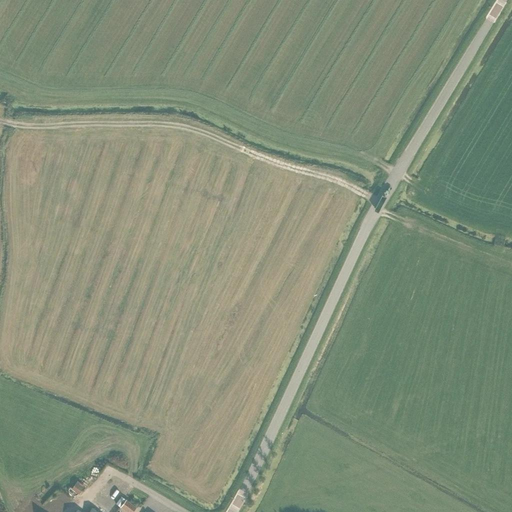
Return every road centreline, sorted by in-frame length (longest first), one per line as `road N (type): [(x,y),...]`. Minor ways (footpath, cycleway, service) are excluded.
road 1 (tertiary): [(231,511),(383,195),(502,0)]
road 2 (residential): [(183,511),(106,467),(85,493)]
